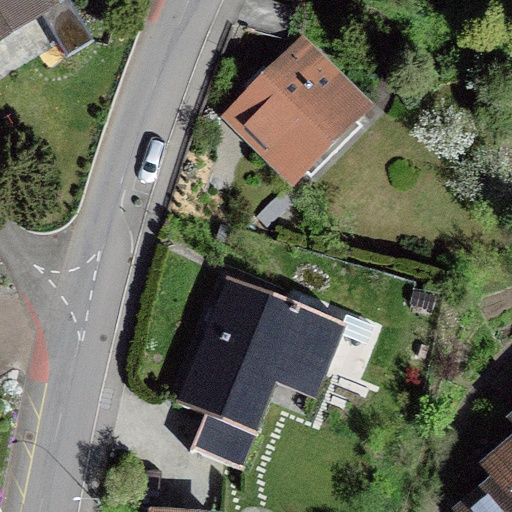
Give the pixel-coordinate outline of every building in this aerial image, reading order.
[(44,0),(0,0),(0,38),(50,8),(44,0)] [(296,8),(269,0),(265,0),(255,31),(286,41),(296,8)] [(360,112),(299,51),(233,116),(295,177),(360,112)] [(193,452),(242,472),(243,469),(241,468),(254,437),(256,438),(257,435),(251,432),(265,399),(305,416),(342,326),(232,281),(180,407),(204,416),(190,452),(193,453),(193,452)] [(498,485),(511,501),(511,450),(487,472),(498,485)] [(511,511),(511,501),(498,485),(466,511),(511,511)]
